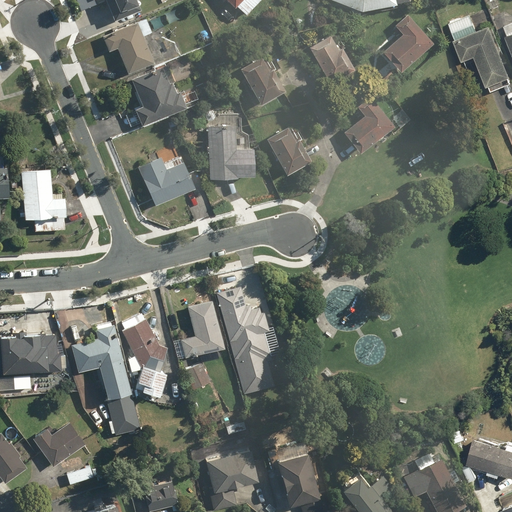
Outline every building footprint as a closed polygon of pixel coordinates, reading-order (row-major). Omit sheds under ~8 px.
[(75,0),(80,11),(97,4),(95,0),(103,0),(112,21),(139,10),(134,0),(75,0)] [(226,0),(233,6),(234,4),(245,15),(260,0),(226,0)] [(334,0),(359,10),(394,3),(393,0),(334,0)] [(430,0),(418,0),(414,2),(422,23),(437,17),(430,0)] [(509,77),(490,24),(484,26),(479,12),(448,23),(462,62),(475,58),(485,86),(509,77)] [(430,42),(406,14),(393,24),(401,34),(385,47),(401,66),(430,42)] [(145,18),(102,36),(108,51),(116,47),(127,73),(154,62),(143,35),(150,32),(145,18)] [(329,33),(309,45),(328,77),(350,64),(340,47),(338,49),(329,33)] [(262,60),(242,71),(260,103),(282,90),(271,70),(269,72),(262,60)] [(139,105),(133,108),(134,111),(125,114),(131,128),(184,107),(172,78),(164,81),(159,68),(129,80),(139,105)] [(359,152),(393,125),(369,96),(357,106),(364,115),(343,132),(359,152)] [(219,118),(214,118),(214,111),(206,111),(206,118),(207,178),(235,178),(235,175),(252,175),(252,147),(248,147),(248,132),(241,132),(241,113),(219,113),(219,118)] [(288,122),(265,136),(287,174),(310,161),(288,122)] [(159,155),(137,165),(155,206),(195,188),(183,160),(165,168),(159,155)] [(49,169),(20,170),(22,219),(33,219),(34,232),(64,230),(62,196),(50,197),(49,169)] [(245,303),(239,285),(216,291),(244,392),(273,384),(266,359),(271,358),(263,330),(267,329),(262,311),(260,311),(258,305),(250,307),(249,302),(245,303)] [(222,345),(208,298),(185,305),(193,334),(171,340),(177,358),(222,345)] [(146,308),(120,321),(124,327),(120,329),(140,367),(133,384),(156,394),(163,376),(165,347),(146,308)] [(97,337),(70,344),(77,371),(98,366),(105,396),(128,391),(112,323),(94,327),(97,337)] [(21,335),(0,334),(0,369),(60,370),(60,350),(54,350),(54,333),(21,332),(21,335)] [(202,359),(182,368),(190,388),(211,378),(202,359)] [(29,373),(0,375),(0,388),(30,386),(29,373)] [(130,392),(107,398),(115,431),(138,425),(130,392)] [(241,400),(224,404),(230,431),(248,427),(241,400)] [(45,426),(31,437),(52,465),(83,442),(67,421),(51,433),(45,426)] [(295,450),(288,427),(257,436),(264,459),(295,450)] [(459,428),(449,433),(457,446),(466,441),(459,428)] [(25,464),(0,432),(0,477),(3,482),(25,464)] [(466,464),(476,466),(474,471),(497,476),(498,472),(511,474),(511,439),(507,439),(506,444),(471,437),(466,464)] [(250,447),(204,456),(214,510),(235,505),(231,484),(256,479),(250,447)] [(318,496),(303,450),(274,460),(289,506),(318,496)] [(445,511),(465,501),(440,455),(402,476),(413,496),(424,490),(436,511),(445,511)] [(89,465),(65,472),(68,484),(93,477),(89,465)] [(359,470),(338,488),(355,507),(349,511),(392,511),(389,505),(359,470)] [(170,478),(140,487),(147,510),(176,500),(170,478)] [(511,511),(511,494),(498,499),(503,511),(511,511)] [(84,511),(115,511),(113,502),(84,510),(84,511)]
